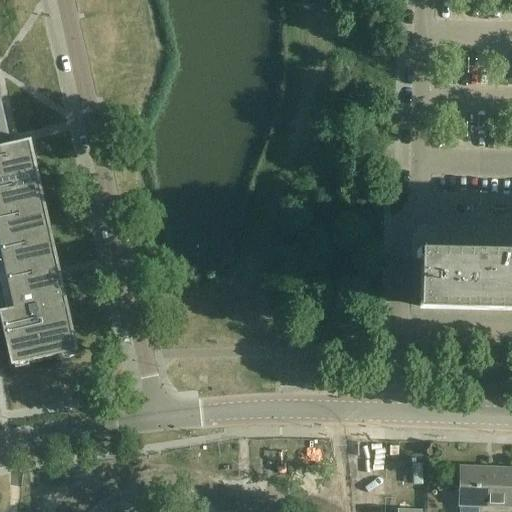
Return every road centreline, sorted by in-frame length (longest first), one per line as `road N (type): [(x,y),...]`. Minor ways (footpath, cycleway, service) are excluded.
road 1 (residential): [(157,419),(65,0)]
road 2 (residential): [(157,419),(399,413)]
road 3 (residential): [(423,214),(422,0)]
road 4 (residential): [(399,413),(404,235),(423,214)]
road 5 (residential): [(0,444),(157,419)]
